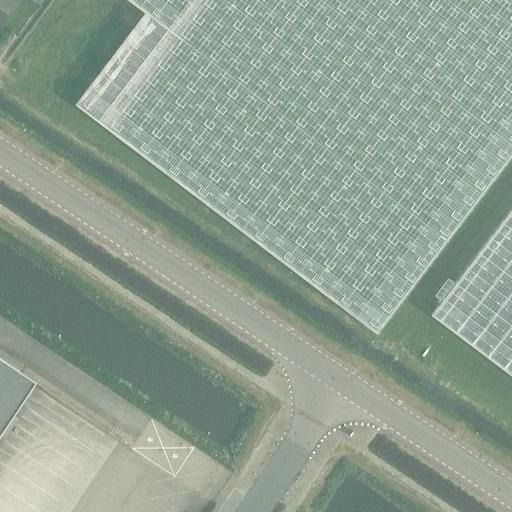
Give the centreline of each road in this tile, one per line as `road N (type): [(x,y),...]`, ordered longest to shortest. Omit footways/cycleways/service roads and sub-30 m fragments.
road 1 (unclassified): [(335,386),(0,155)]
road 2 (unclassified): [(511,501),(335,386)]
road 3 (unclassified): [(252,511),(335,386)]
